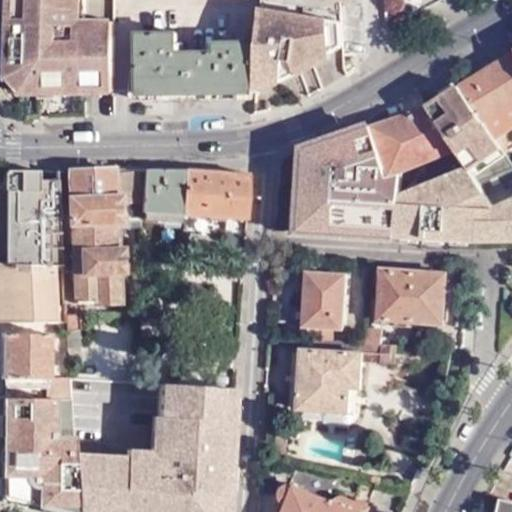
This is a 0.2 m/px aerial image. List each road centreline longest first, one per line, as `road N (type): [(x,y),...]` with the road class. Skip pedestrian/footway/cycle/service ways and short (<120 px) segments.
road 1 (residential): [(259,249),(485,260),(490,362),(508,403)]
road 2 (residential): [(266,141),(379,91),(511,17)]
road 3 (residential): [(0,145),(266,141)]
road 4 (residential): [(242,511),(259,249)]
road 5 (primary): [(508,403),(444,511)]
